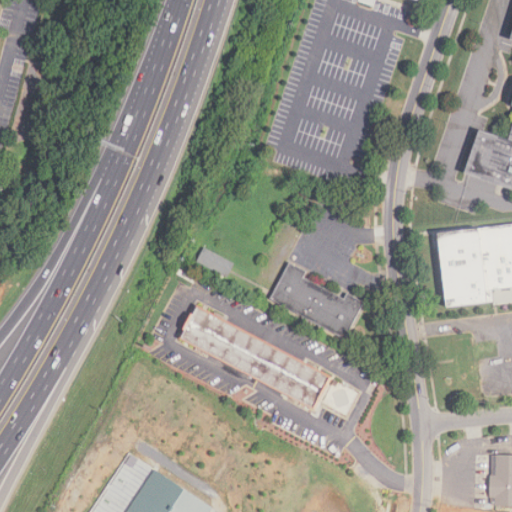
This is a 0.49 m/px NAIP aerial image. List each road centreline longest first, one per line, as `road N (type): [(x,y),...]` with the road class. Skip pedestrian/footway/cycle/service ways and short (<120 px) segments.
road 1 (motorway): [(0,451),(52,370),(141,196),(214,0)]
road 2 (tertiary): [(451,0),(409,125),(393,211),(421,427)]
road 3 (motorway): [(0,496),(63,378),(141,196)]
road 4 (motorway): [(137,122),(69,272),(0,393)]
road 5 (motorway): [(137,122),(0,334)]
road 6 (motorway): [(180,0),(137,122)]
